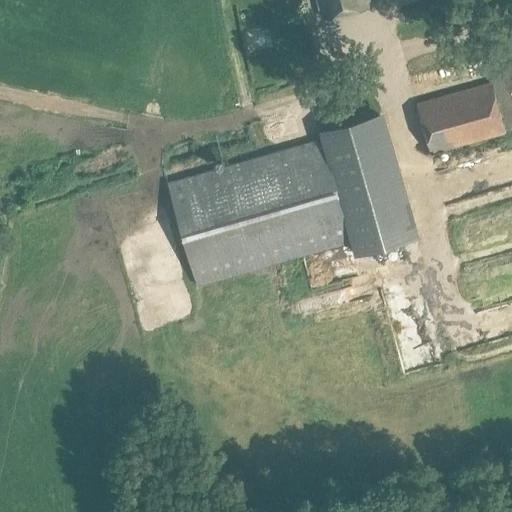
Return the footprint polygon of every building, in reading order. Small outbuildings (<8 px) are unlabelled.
[(373,6),(371,0),(317,0),(323,19),(373,6)] [(420,101),(432,154),(507,133),(493,81),(420,101)] [(309,114),(280,116),(280,132),(310,130),(309,114)] [(322,139),(358,260),(422,241),(386,120),(322,139)] [(351,242),(322,139),(168,182),(198,286),(351,242)] [(469,225),(499,220),(496,204),(466,209),(469,225)]
